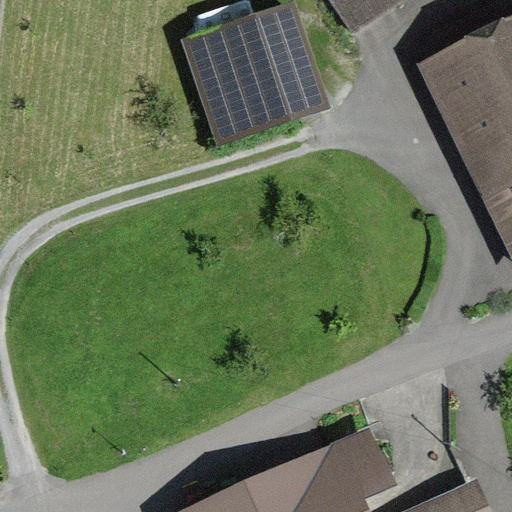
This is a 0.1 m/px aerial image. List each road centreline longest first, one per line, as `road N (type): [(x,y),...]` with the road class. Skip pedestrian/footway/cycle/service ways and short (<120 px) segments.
road 1 (unclassified): [(0,504),(50,495),(511,308)]
road 2 (track): [(375,126),(233,177),(94,208),(28,244),(0,277)]
